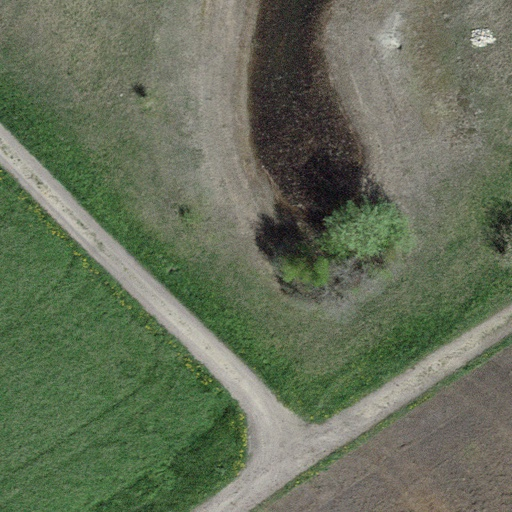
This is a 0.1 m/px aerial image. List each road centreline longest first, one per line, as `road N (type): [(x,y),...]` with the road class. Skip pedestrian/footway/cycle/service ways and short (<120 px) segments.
road 1 (track): [(0,156),(302,469)]
road 2 (track): [(511,325),(302,469)]
